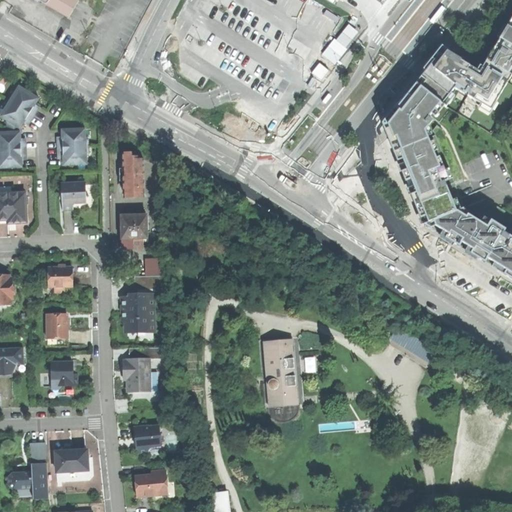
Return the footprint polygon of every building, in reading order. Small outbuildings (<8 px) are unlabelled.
[(49,0),(47,4),(56,10),(68,17),(78,0),(77,0),(49,0)] [(445,5),(444,3),(430,21),(433,24),(445,8),(447,6),(445,5)] [(445,105),(492,133),(511,99),(511,17),(503,33),(483,66),(485,68),(481,74),(479,73),(478,76),(475,75),(476,72),(475,70),(471,68),(471,66),(443,49),(416,82),(445,105)] [(336,40),(346,48),(359,32),(348,24),(336,40)] [(334,38),(323,56),(335,65),(348,50),(346,48),(336,40),(334,38)] [(477,69),(471,66),(471,68),(475,70),(476,72),(475,75),(478,76),(479,73),(481,74),(485,68),(483,66),(480,71),(477,69)] [(12,94),(8,101),(34,117),(38,111),(34,108),(39,99),(19,87),(17,91),(15,94),(12,94)] [(386,125),(425,221),(466,206),(435,131),(449,112),(417,87),(386,125)] [(8,121),(21,129),(26,121),(31,123),(34,117),(8,101),(5,106),(5,110),(3,114),(1,117),(8,121)] [(8,121),(8,133),(21,132),(21,129),(8,121)] [(58,141),(58,148),(89,147),(89,140),(86,137),(86,130),(63,130),(63,136),(63,141),(58,141)] [(8,133),(0,133),(0,150),(27,150),(26,142),(21,142),(21,132),(8,133)] [(90,154),(89,147),(58,148),(59,156),(64,156),(64,161),(64,166),(87,165),(87,157),(90,154)] [(27,158),(27,150),(0,150),(0,169),(22,168),(22,158),(27,158)] [(123,199),(144,198),(143,165),(138,165),(138,162),(131,162),(131,158),(122,158),(123,168),(119,168),(119,178),(119,187),(123,187),(123,199)] [(63,196),(63,210),(73,210),(73,208),(73,205),(75,203),(87,203),(86,185),(86,183),(62,184),(63,196)] [(0,187),(0,195),(4,195),(12,195),(12,187),(0,187)] [(1,200),(0,200),(0,220),(9,220),(16,220),(16,224),(27,223),(26,207),(28,204),(28,197),(25,196),(25,194),(12,195),(4,195),(1,200)] [(426,224),(429,229),(486,265),(511,281),(511,232),(492,220),(489,226),(465,209),(426,224)] [(121,238),(122,254),(143,253),(143,243),(147,243),(147,237),(151,237),(150,220),(121,221),(121,238)] [(49,269),(49,288),(55,288),(65,288),(73,288),(73,268),(60,268),(49,269)] [(0,276),(0,303),(11,303),(11,300),(14,300),(14,296),(16,293),(16,290),(13,288),(13,279),(10,279),(10,276),(0,276)] [(139,332),(155,332),(154,293),(163,292),(163,276),(138,277),(139,298),(123,299),(124,311),(124,320),(127,320),(127,330),(139,329),(139,332)] [(401,296),(402,294),(394,288),(391,291),(398,296),(400,298),(401,296)] [(68,314),(48,315),(48,339),(68,339),(68,329),(68,314)] [(392,338),(430,362),(434,354),(396,331),(392,338)] [(277,340),(262,341),(267,408),(268,412),(270,415),(273,419),(278,422),(283,423),(288,422),(293,420),(297,416),(299,411),(300,405),(299,401),(294,339),(277,340)] [(129,393),(152,393),(151,374),(151,360),(166,360),(166,348),(131,349),(131,360),(128,360),(128,362),(124,362),(124,372),(127,372),(127,381),(128,381),(129,393)] [(25,349),(0,350),(0,375),(6,375),(14,375),(17,365),(25,365),(25,349)] [(74,363),(52,363),(52,368),(49,370),(50,373),(52,376),(52,389),(59,389),(61,386),(78,386),(78,379),(77,375),(74,375),(74,363)] [(26,374),(25,365),(17,365),(14,375),(26,374)] [(160,426),(135,428),(136,440),(137,449),(139,448),(139,453),(148,452),(149,452),(149,450),(152,447),(162,446),(160,426)] [(32,459),(48,459),(47,444),(31,445),(32,459)] [(163,454),(162,446),(152,447),(149,450),(149,452),(148,452),(148,456),(163,454)] [(65,452),(56,453),(58,473),(89,470),(88,458),(88,450),(77,451),(72,451),(65,452)] [(93,458),(88,458),(89,470),(58,473),(58,482),(91,480),(94,476),(93,458)] [(50,498),(48,464),(36,464),(37,472),(33,472),(24,473),(13,473),(10,478),(10,485),(14,489),(18,489),(34,488),(34,499),(50,498)] [(137,488),(138,498),(164,495),(163,484),(168,483),(167,471),(157,472),(158,475),(136,477),(137,488)] [(19,500),(34,499),(34,488),(18,489),(19,500)] [(208,494),(209,511),(230,511),(228,491),(208,494)]
